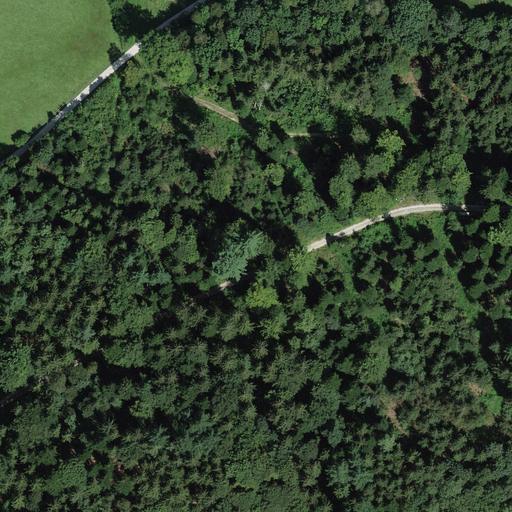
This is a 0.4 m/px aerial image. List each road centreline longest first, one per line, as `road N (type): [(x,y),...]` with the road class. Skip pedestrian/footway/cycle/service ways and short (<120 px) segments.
road 1 (track): [(0,405),(287,256),(378,219),(417,208),(511,209)]
road 2 (residential): [(203,0),(154,29),(0,165)]
